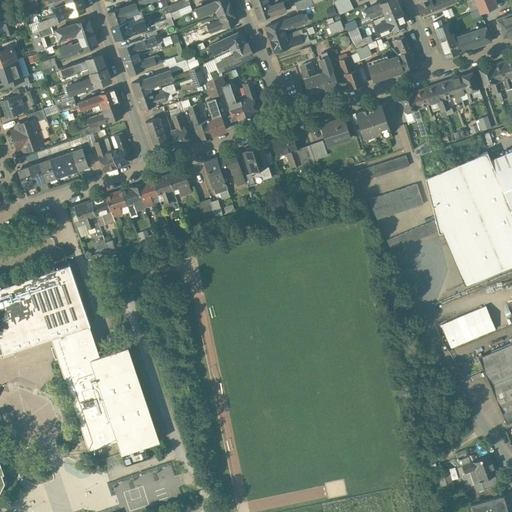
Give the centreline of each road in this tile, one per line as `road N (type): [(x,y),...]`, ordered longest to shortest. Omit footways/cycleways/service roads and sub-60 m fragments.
road 1 (residential): [(511,470),(427,328),(418,272)]
road 2 (residential): [(154,162),(94,0)]
road 3 (residential): [(437,64),(286,119)]
road 4 (residential): [(154,162),(18,210)]
road 5 (residential): [(286,119),(154,162)]
road 6 (residential): [(286,119),(237,0)]
